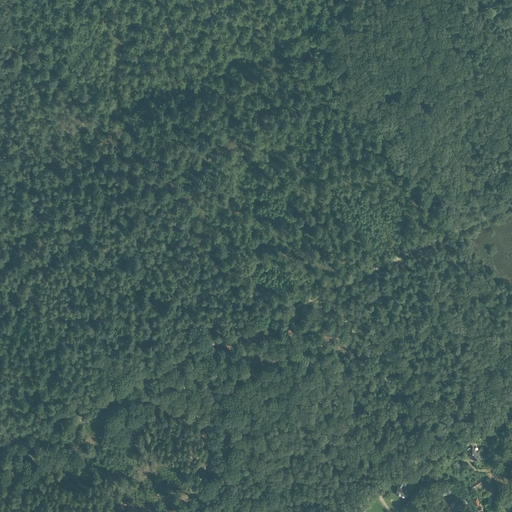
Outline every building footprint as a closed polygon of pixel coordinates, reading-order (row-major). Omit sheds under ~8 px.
[(480,458),(479,457),(484,453),(475,443),(465,450),(469,455),(468,456),(470,459),(472,458),(474,461),(475,460),(475,461),(477,461),(479,459),(480,458)] [(398,484),(398,485),(396,494),(400,495),(401,492),(406,493),(406,489),(404,489),(405,487),(403,486),(405,480),(399,479),(398,484)] [(476,487),(482,483),(480,479),(471,484),(473,487),(472,487),(476,494),(480,492),(476,487)] [(446,511),(461,507),(462,503),(460,499),(456,496),(443,500),(446,511)] [(485,511),(481,502),(479,503),(477,498),(473,500),(475,507),(478,506),(480,511),(485,511)]
